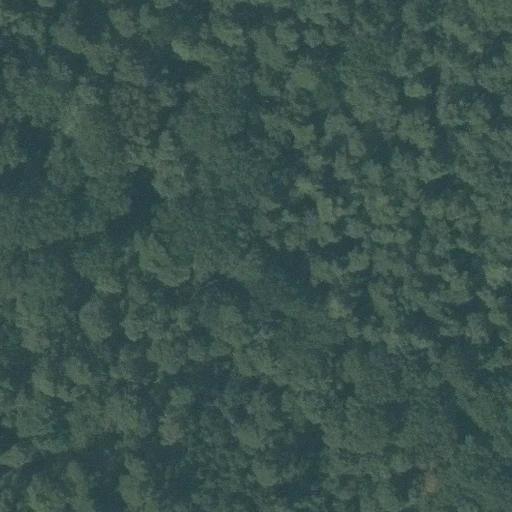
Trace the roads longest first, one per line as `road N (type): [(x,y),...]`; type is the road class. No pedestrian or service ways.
road 1 (track): [(511,486),(0,50)]
road 2 (track): [(0,250),(107,225),(156,184)]
